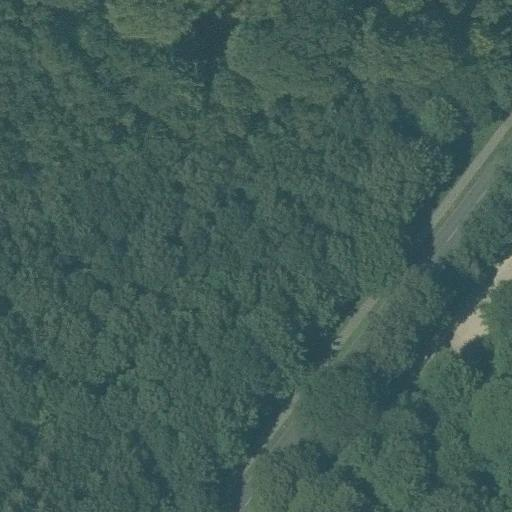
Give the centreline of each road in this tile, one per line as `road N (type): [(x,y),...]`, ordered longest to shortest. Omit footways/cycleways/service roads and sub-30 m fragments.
road 1 (secondary): [(230,511),(511,118)]
road 2 (track): [(511,214),(389,511)]
road 3 (track): [(511,85),(292,0)]
